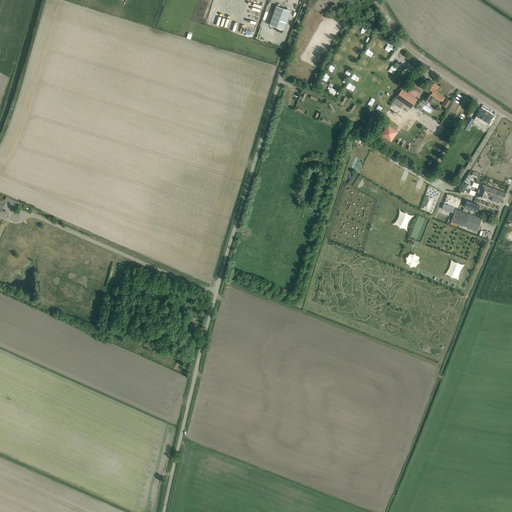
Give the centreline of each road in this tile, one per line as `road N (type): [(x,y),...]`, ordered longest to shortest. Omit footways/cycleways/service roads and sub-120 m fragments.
road 1 (unclassified): [(163,511),(226,249),(307,0)]
road 2 (unclassified): [(511,118),(414,53),(375,0)]
